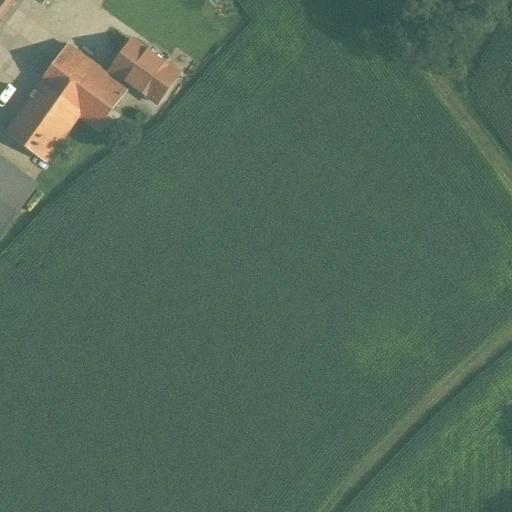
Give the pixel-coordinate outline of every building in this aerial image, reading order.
[(0,0),(0,13),(9,0),(0,0)] [(178,75),(132,42),(111,71),(113,72),(110,77),(108,75),(78,116),(77,117),(98,131),(99,129),(126,92),(128,90),(127,90),(131,85),(157,104),(178,75)] [(66,48),(37,88),(78,116),(108,75),(67,46),(65,47),(66,48)] [(78,116),(37,88),(5,133),(45,163),(77,117),(78,116)] [(0,233),(36,186),(0,159),(0,233)]
